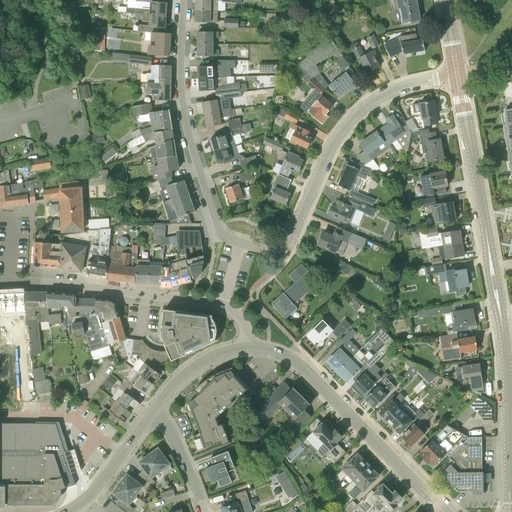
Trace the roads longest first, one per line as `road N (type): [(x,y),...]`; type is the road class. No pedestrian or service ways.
road 1 (tertiary): [(509,511),(505,357),(464,118)]
road 2 (residential): [(239,244),(287,244),(328,151),(366,104),(397,88),(452,78)]
road 3 (residential): [(444,511),(297,362),(246,347)]
road 4 (residential): [(239,244),(218,231),(193,156),(182,106),(183,0)]
road 5 (residential): [(222,304),(0,281)]
road 6 (residential): [(69,509),(98,486),(154,412)]
